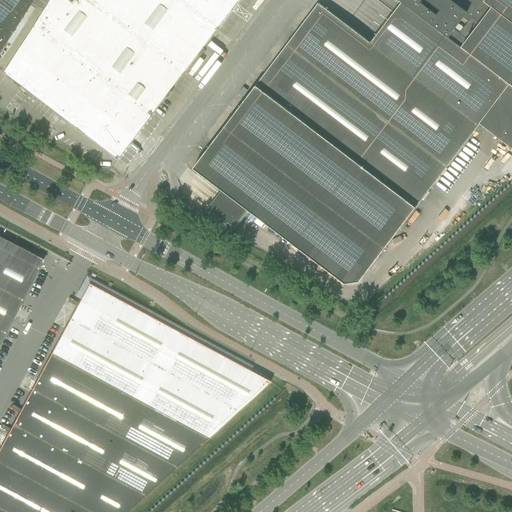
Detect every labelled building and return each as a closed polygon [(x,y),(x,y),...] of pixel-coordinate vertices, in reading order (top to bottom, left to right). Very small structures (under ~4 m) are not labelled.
[(0,0),(0,53),(33,3),(45,11),(48,6),(46,4),(48,0),(0,0)] [(150,117),(183,73),(86,0),(48,0),(46,4),(48,6),(45,11),(34,29),(94,74),(150,117)] [(86,0),(183,73),(216,30),(177,0),(86,0)] [(217,29),(239,0),(177,0),(216,30),(217,29)] [(397,0),(401,3),(370,44),(318,4),(193,169),(198,173),(198,175),(203,179),(204,178),(231,198),(216,218),(243,236),(257,218),(344,284),(359,283),(479,124),(510,85),(454,43),(460,34),(485,0),(397,0)] [(511,0),(485,0),(460,34),(454,43),(510,85),(479,124),(511,149),(511,0)] [(61,117),(94,74),(34,29),(5,74),(61,117)] [(132,141),(150,117),(94,74),(61,117),(112,155),(111,156),(116,160),(117,159),(118,159),(119,160),(124,154),(123,153),(132,141)] [(445,175),(435,187),(442,193),(452,181),(445,175)] [(0,246),(0,343),(30,286),(40,267),(0,246)] [(98,290),(99,289),(88,283),(83,292),(84,292),(34,384),(3,442),(0,447),(0,511),(126,511),(154,488),(165,478),(164,478),(207,440),(218,430),(270,382),(98,290)]
